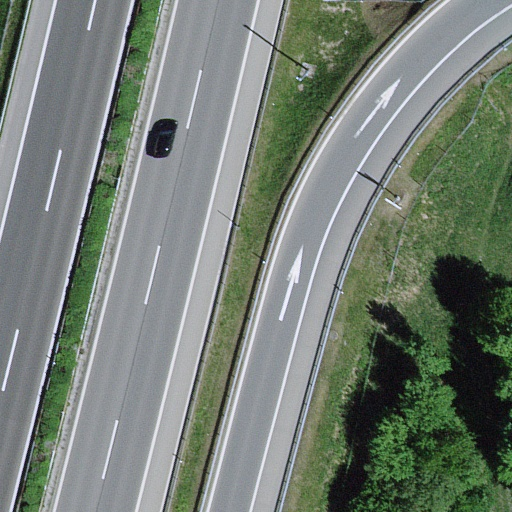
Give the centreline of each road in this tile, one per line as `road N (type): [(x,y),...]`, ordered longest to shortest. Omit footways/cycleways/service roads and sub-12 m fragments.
road 1 (motorway): [(231,511),(305,238),(332,177),(404,72),(484,0)]
road 2 (motorway): [(90,511),(209,0)]
road 3 (motorway): [(92,0),(0,401)]
